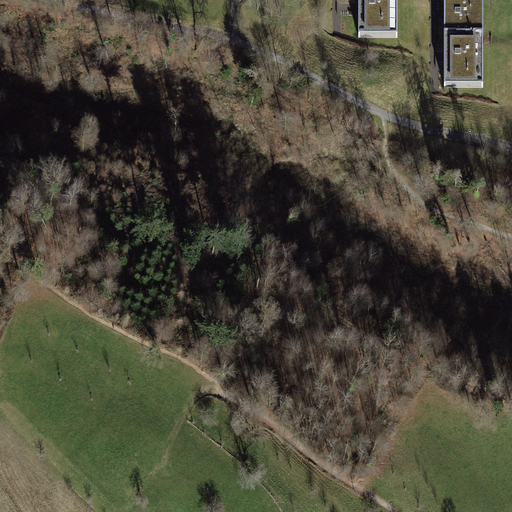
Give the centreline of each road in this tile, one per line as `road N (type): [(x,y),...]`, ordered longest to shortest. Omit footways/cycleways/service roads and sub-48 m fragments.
road 1 (track): [(488,142),(382,115),(237,46),(57,0)]
road 2 (track): [(162,464),(193,398),(215,389),(392,511)]
